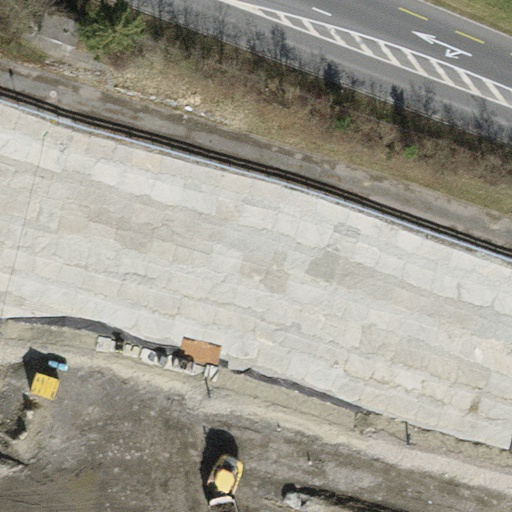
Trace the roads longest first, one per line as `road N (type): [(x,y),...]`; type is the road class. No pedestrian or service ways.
road 1 (track): [(511,238),(0,70)]
road 2 (tertiary): [(255,0),(511,99)]
